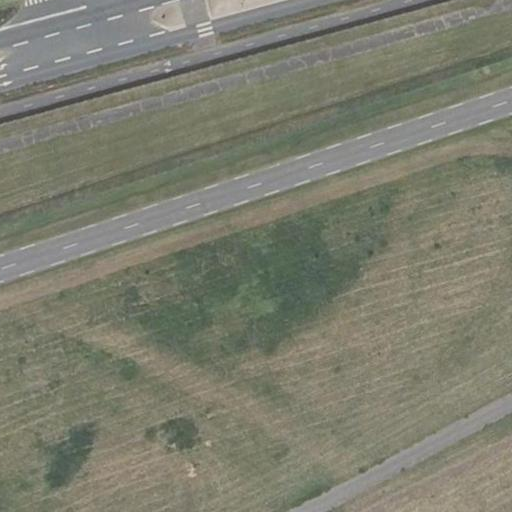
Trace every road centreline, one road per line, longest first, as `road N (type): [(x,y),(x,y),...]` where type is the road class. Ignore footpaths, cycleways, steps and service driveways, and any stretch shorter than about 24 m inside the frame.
road 1 (track): [(306,511),(511,402)]
road 2 (secondary): [(0,85),(159,39)]
road 3 (secondary): [(159,39),(303,0)]
